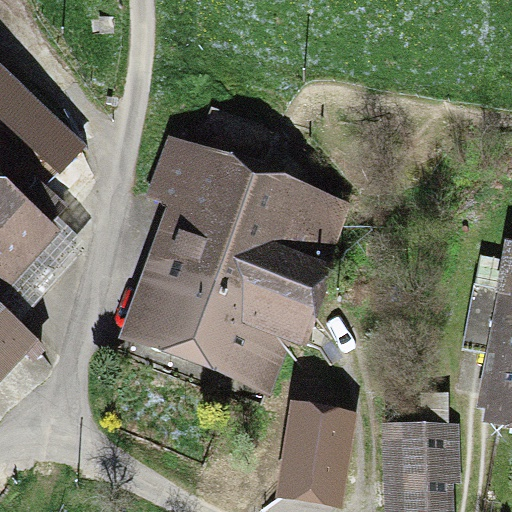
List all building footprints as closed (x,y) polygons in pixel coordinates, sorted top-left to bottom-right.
[(0,281),(50,227),(46,223),(63,205),(31,175),(13,194),(0,182),(0,118),(1,117),(0,115),(0,281)] [(166,152),(149,196),(191,212),(144,333),(232,368),(227,379),(246,386),(240,402),(255,408),(277,351),(285,355),(332,235),(288,218),(294,202),(166,152)] [(511,249),(506,248),(490,338),(511,342),(498,418),(511,420),(511,249)] [(0,377),(31,340),(0,310),(0,377)] [(299,422),(289,494),(329,500),(339,428),(299,422)] [(388,511),(447,511),(447,487),(457,487),(457,431),(387,432),(388,511)]
